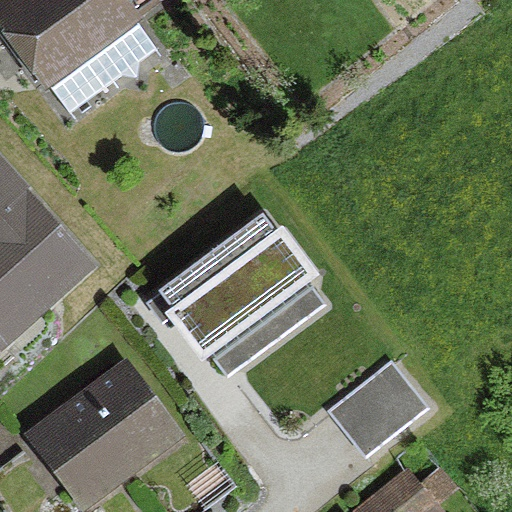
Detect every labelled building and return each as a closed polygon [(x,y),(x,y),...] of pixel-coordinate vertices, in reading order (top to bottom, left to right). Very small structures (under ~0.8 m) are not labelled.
[(19,0),(0,14),(0,27),(64,116),(116,78),(132,80),(134,65),(152,52),(123,13),(141,0),(19,0)] [(0,367),(17,352),(0,333),(0,323),(23,302),(33,313),(84,267),(0,173),(0,367)] [(198,359),(203,355),(307,278),(277,237),(272,241),(258,222),(159,295),(173,314),(168,318),(198,359)] [(327,414),(361,457),(421,410),(387,367),(327,414)] [(137,462),(167,439),(116,372),(32,435),(84,504),(139,463),(137,462)] [(421,511),(427,508),(401,476),(356,511),(421,511)]
